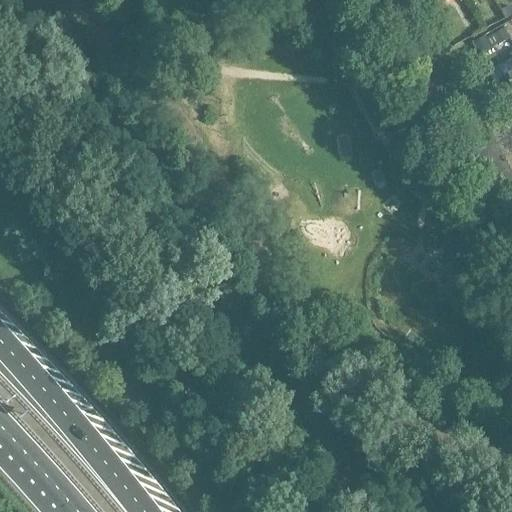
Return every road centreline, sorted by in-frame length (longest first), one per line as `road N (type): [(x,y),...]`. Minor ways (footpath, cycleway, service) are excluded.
road 1 (trunk): [(144,511),(0,341)]
road 2 (residential): [(511,144),(425,65),(394,0)]
